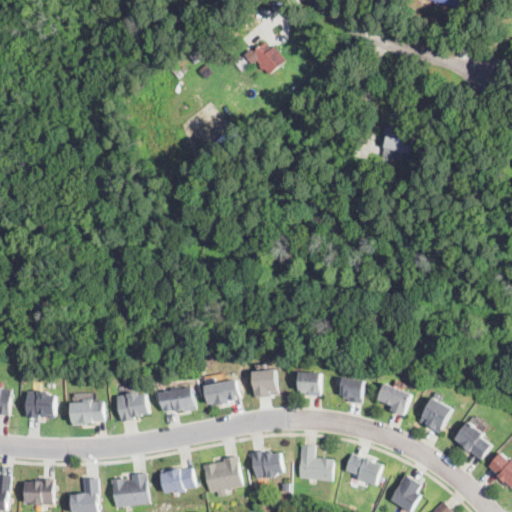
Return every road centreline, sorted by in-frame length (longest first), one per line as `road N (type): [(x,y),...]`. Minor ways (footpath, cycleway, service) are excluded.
road 1 (residential): [(0,444),(87,449),(261,421),(338,422),(413,447),(493,511)]
road 2 (residential): [(490,73),(387,43),(318,0)]
